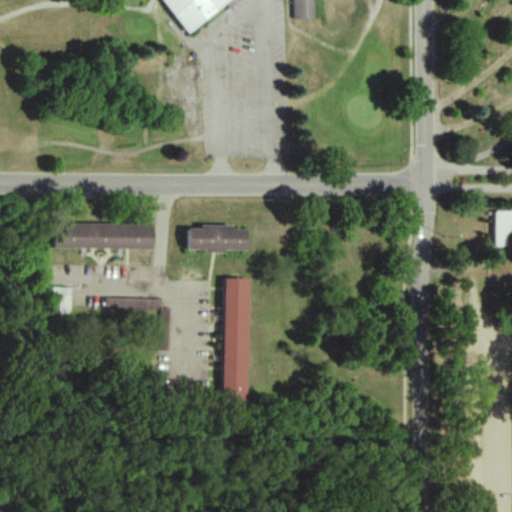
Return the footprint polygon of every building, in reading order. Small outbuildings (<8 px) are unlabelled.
[(144,0),(143,1),(176,41),(225,0),(144,0)] [(312,0),(291,0),(292,12),(313,11),(312,0)] [(511,210),(494,211),(494,247),(507,247),(507,234),(511,233),(511,210)] [(153,224),(52,223),(52,248),(153,249),(153,224)] [(187,251),(246,252),(246,226),(187,225),(187,251)] [(249,279),(224,278),(222,402),(248,402),(249,279)] [(55,314),(70,314),(70,288),(55,288),(55,314)]
